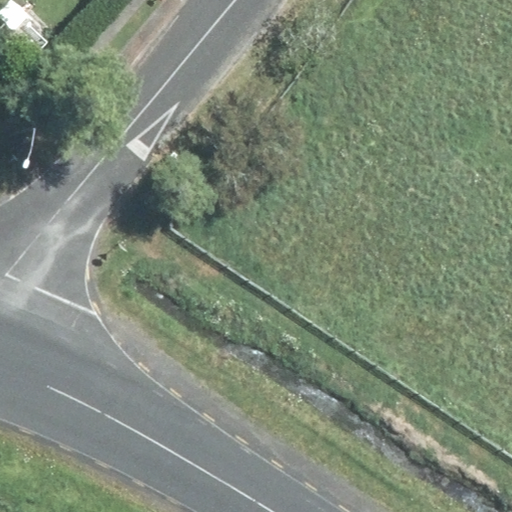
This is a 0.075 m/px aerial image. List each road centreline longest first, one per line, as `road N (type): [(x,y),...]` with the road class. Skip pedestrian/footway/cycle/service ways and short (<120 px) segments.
road 1 (residential): [(237,0),(6,271),(0,296)]
road 2 (tertiary): [(0,362),(270,511)]
